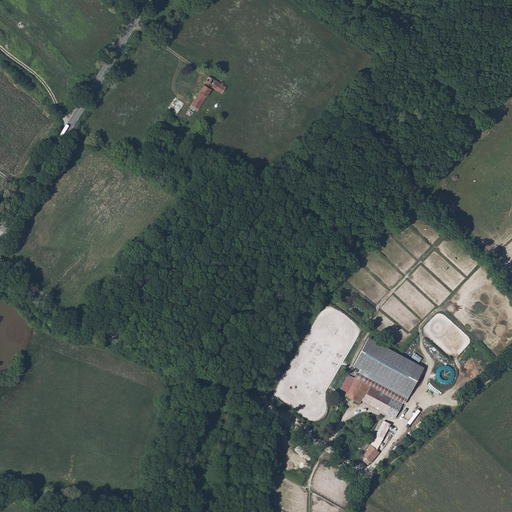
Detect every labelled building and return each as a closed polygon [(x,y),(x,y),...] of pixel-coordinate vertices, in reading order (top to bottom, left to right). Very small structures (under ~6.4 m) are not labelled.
[(151,27),(159,33),(166,27),(161,25),(159,24),(154,25),(151,27)] [(213,72),(193,104),(199,109),(216,82),(226,88),(230,83),(213,72)] [(360,370),(358,373),(407,399),(425,368),(368,338),(353,366),(360,370)] [(345,396),(359,404),(368,388),(369,386),(355,378),(355,379),(352,377),(351,379),(354,380),(345,396)] [(370,387),(369,386),(368,388),(369,389),(366,394),(387,406),(392,397),(371,386),(370,387)] [(387,406),(366,394),(364,398),(388,411),(390,407),(387,406)] [(388,411),(364,398),(363,401),(388,414),(389,412),(388,411)] [(384,421),(370,445),(372,448),(374,444),(386,422),(384,421)] [(390,425),(386,422),(374,444),(378,446),(390,425)] [(372,448),(370,445),(366,448),(367,449),(360,454),(362,457),(360,459),(363,464),(365,462),(366,463),(377,455),(372,448)]
